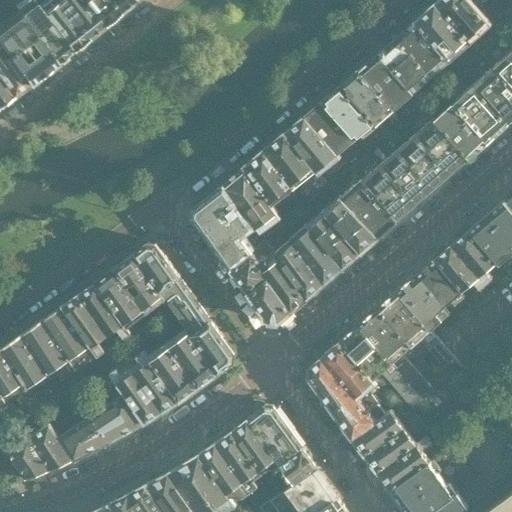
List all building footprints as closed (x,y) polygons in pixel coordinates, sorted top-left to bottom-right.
[(71,49),(37,6),(31,0),(20,0),(15,4),(21,12),(47,49),(55,61),(71,49)] [(82,0),(44,0),(37,6),(71,49),(102,24),(82,0)] [(130,0),(82,0),(102,24),(130,0)] [(437,0),(416,18),(447,53),(459,42),(463,47),(471,39),(437,0)] [(487,18),(477,5),(471,0),(437,0),(471,39),(481,30),(478,26),(487,18)] [(47,49),(21,12),(0,27),(0,41),(5,49),(29,81),(55,61),(47,49)] [(416,18),(398,35),(427,69),(437,60),(442,65),(451,58),(447,53),(416,18)] [(398,35),(382,49),(415,89),(422,83),(418,77),(427,69),(398,35)] [(0,78),(11,94),(29,81),(5,49),(0,41),(0,78)] [(382,49),(362,65),(394,102),(396,105),(415,89),(382,49)] [(511,49),(494,65),(511,85),(511,49)] [(394,102),(362,65),(344,81),(376,119),(378,121),(386,114),(384,111),(394,102)] [(511,118),(511,85),(494,65),(473,82),(507,123),(511,118)] [(0,78),(0,102),(11,94),(0,78)] [(376,119),(344,81),(327,95),(359,133),(376,119)] [(507,123),(473,82),(453,99),(488,139),(507,123)] [(313,105),(312,109),(309,111),(341,148),(359,133),(327,95),(322,100),(318,101),(313,105)] [(488,139),(453,99),(436,113),(470,155),(488,139)] [(309,111),(291,126),(320,165),(341,148),(309,111)] [(434,117),(416,133),(450,172),(468,156),(434,117)] [(291,126),(269,144),(298,182),(320,165),(291,126)] [(450,172),(416,133),(399,148),(433,187),(450,172)] [(298,182),(269,144),(247,162),(275,201),(298,182)] [(433,187),(399,148),(381,163),(415,203),(433,187)] [(275,201),(247,162),(223,182),(257,227),(261,232),(282,217),(272,203),(275,201)] [(415,203),(381,163),(365,177),(363,179),(397,218),(415,203)] [(365,177),(363,175),(358,180),(361,184),(346,195),(380,233),(397,218),(363,179),(365,177)] [(257,227),(223,182),(194,206),(193,214),(230,266),(231,267),(253,249),(256,247),(247,235),(257,227)] [(380,233),(346,195),(344,194),(328,208),(362,248),(380,233)] [(511,205),(506,198),(488,213),(511,241),(511,205)] [(362,248),(328,208),(310,223),(345,263),(362,248)] [(511,241),(488,213),(470,228),(497,261),(499,263),(511,252),(511,241)] [(345,263),(310,223),(293,238),(325,280),(345,263)] [(470,228),(453,242),(487,282),(492,277),(487,270),(497,261),(470,228)] [(325,280),(293,238),(277,252),(280,256),(307,296),(325,280)] [(307,296),(280,256),(277,252),(276,253),(265,239),(256,247),(253,249),(259,259),(270,274),(294,307),(307,296)] [(148,241),(132,253),(161,292),(181,277),(156,243),(148,241)] [(453,242),(435,258),(463,291),(475,281),(481,287),(487,282),(453,242)] [(270,274),(259,259),(253,249),(231,267),(248,291),(270,274)] [(132,253),(114,267),(143,309),(163,295),(161,292),(132,253)] [(435,258),(416,274),(444,306),(463,291),(435,258)] [(114,267),(94,281),(124,323),(143,309),(114,267)] [(270,274),(248,291),(269,321),(277,322),(294,307),(270,274)] [(416,274),(398,290),(431,329),(449,312),(444,306),(416,274)] [(197,299),(181,277),(161,292),(163,295),(177,314),(197,299)] [(94,281),(77,293),(107,335),(117,328),(125,338),(132,333),(124,323),(94,281)] [(398,290),(380,306),(407,338),(416,331),(421,336),(447,365),(456,358),(431,329),(398,290)] [(77,293),(61,304),(99,356),(105,352),(98,342),(107,335),(77,293)] [(212,321),(197,299),(177,314),(190,332),(193,336),(212,321)] [(39,320),(67,361),(72,368),(79,362),(83,367),(99,356),(61,304),(39,320)] [(380,306),(361,322),(393,360),(424,395),(434,387),(404,351),(399,345),(407,338),(380,306)] [(39,320),(20,333),(48,375),(52,381),(61,375),(57,368),(67,361),(39,320)] [(234,352),(212,321),(193,336),(218,371),(233,360),(234,352)] [(424,395),(393,360),(361,322),(342,338),(369,371),(378,363),(383,369),(414,404),(424,395)] [(218,371),(193,336),(190,332),(170,346),(198,386),(218,371)] [(0,347),(0,348),(27,389),(31,395),(40,389),(36,383),(48,375),(20,333),(0,347)] [(342,338),(323,354),(357,391),(374,376),(369,371),(342,338)] [(198,386),(170,346),(151,360),(179,400),(198,386)] [(0,348),(0,393),(6,402),(27,389),(0,348)] [(179,400),(151,360),(144,351),(137,356),(140,360),(130,367),(161,411),(179,400)] [(323,354),(309,366),(308,375),(352,435),(386,410),(367,389),(360,395),(357,391),(323,354)] [(161,411),(130,367),(120,374),(117,370),(112,374),(125,393),(145,421),(161,411)] [(145,421),(125,393),(91,416),(109,441),(129,430),(145,421)] [(264,405),(248,417),(282,467),(293,483),(317,466),(274,406),(264,405)] [(365,452),(404,422),(391,406),(386,410),(352,435),(365,452)] [(74,414),(53,428),(56,433),(78,419),(74,414)] [(91,416),(59,437),(73,459),(88,451),(97,447),(109,441),(91,416)] [(248,417),(231,430),(258,468),(267,462),(271,468),(274,472),(282,467),(248,417)] [(379,471),(419,442),(415,437),(404,422),(365,452),(379,471)] [(51,424),(29,438),(49,469),(60,464),(73,459),(59,437),(56,433),(53,428),(51,424)] [(231,430),(215,441),(249,490),(257,485),(249,475),(258,468),(231,430)] [(427,436),(419,442),(379,471),(390,487),(430,458),(423,448),(431,443),(427,436)] [(9,450),(26,478),(43,471),(49,469),(29,438),(9,450)] [(215,441),(199,453),(226,491),(234,486),(238,492),(241,496),(249,490),(215,441)] [(475,478),(451,444),(442,450),(466,484),(475,478)] [(189,458),(168,471),(196,511),(206,511),(205,510),(222,499),(229,509),(236,504),(231,497),(226,491),(199,453),(189,458)] [(447,482),(438,471),(442,469),(433,457),(430,458),(390,487),(408,511),(461,511),(462,511),(469,506),(456,490),(454,492),(447,482)] [(312,511),(337,494),(327,480),(317,466),(293,483),(287,488),(260,507),(263,511),(312,511)] [(161,475),(146,483),(167,511),(196,511),(168,471),(161,475)] [(167,511),(146,483),(110,502),(117,511),(167,511)] [(511,511),(511,490),(482,511),(462,511),(461,511),(511,511)] [(350,511),(337,494),(312,511),(350,511)] [(117,511),(110,502),(105,504),(94,510),(95,511),(117,511)]
